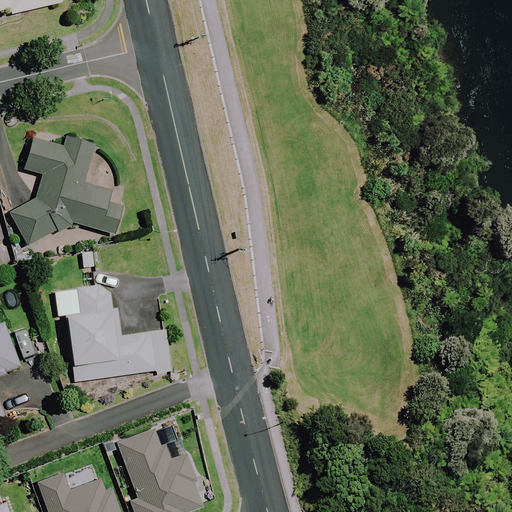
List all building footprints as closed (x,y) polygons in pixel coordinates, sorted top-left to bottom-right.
[(0,0),(0,11),(8,10),(10,15),(69,2),(68,0),(0,0)] [(91,147),(58,140),(57,147),(28,140),(21,172),(41,177),(36,196),(9,209),(25,243),(54,233),(70,226),(112,236),(119,208),(106,205),(109,192),(82,185),(91,147)] [(68,366),(70,384),(168,371),(163,330),(120,336),(117,310),(109,311),(106,288),(53,295),(56,318),(62,318),(67,362),(68,366)] [(0,375),(18,369),(2,322),(0,322),(0,420),(4,419),(0,408),(0,375)] [(164,464),(152,430),(119,443),(139,499),(130,502),(133,511),(186,511),(202,506),(184,456),(164,464)] [(68,492),(62,474),(37,483),(47,511),(116,511),(105,479),(68,492)]
